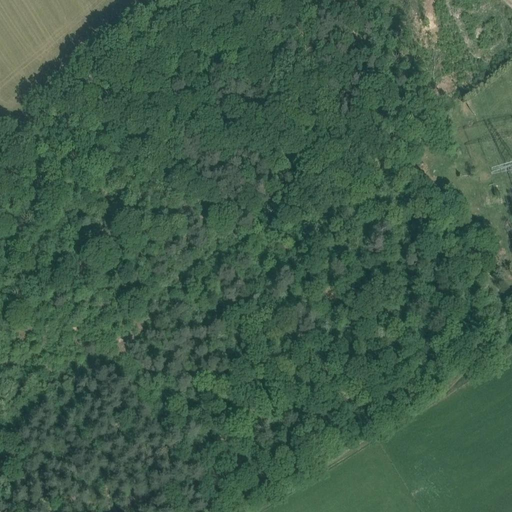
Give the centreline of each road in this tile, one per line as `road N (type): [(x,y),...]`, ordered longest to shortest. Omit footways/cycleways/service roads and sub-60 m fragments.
road 1 (track): [(238,511),(511,338)]
road 2 (unclassified): [(0,156),(198,0)]
